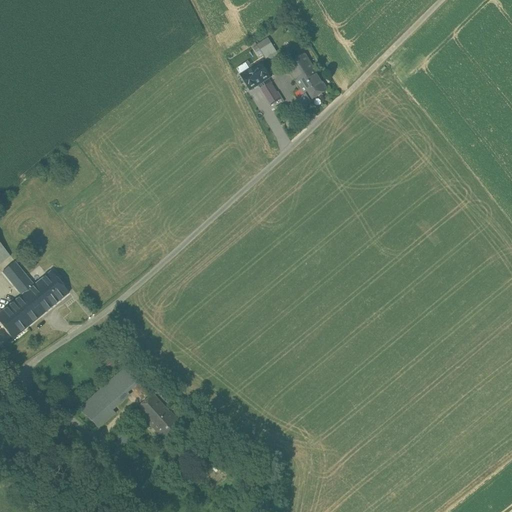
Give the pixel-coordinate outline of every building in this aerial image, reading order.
[(327,90),(305,55),(286,66),(305,96),(299,100),(304,108),(311,104),(310,101),(327,90)] [(260,63),(241,75),(250,90),(259,84),(268,79),(270,78),(260,63)] [(276,91),(268,79),(259,84),(266,97),(275,91),(276,91)] [(275,91),(266,97),(268,100),(277,94),(275,91)] [(277,94),(268,100),(274,109),(283,104),(277,94)] [(2,247),(0,248),(0,264),(10,257),(2,247)] [(33,286),(14,263),(6,270),(25,293),(33,286)] [(25,293),(6,270),(2,273),(21,296),(25,293)] [(50,272),(33,286),(51,308),(68,294),(50,272)] [(21,296),(0,313),(0,324),(12,340),(51,308),(33,286),(25,293),(21,296)] [(124,368),(85,403),(104,423),(115,412),(110,407),(137,382),(124,368)] [(153,394),(138,408),(154,426),(169,412),(153,394)] [(104,423),(85,403),(79,409),(95,423),(99,427),(104,423)] [(169,412),(154,426),(166,440),(182,426),(169,412)] [(123,429),(112,439),(120,449),(131,439),(123,429)] [(195,475),(182,462),(176,468),(189,481),(195,475)] [(200,485),(193,478),(188,482),(195,489),(200,485)]
